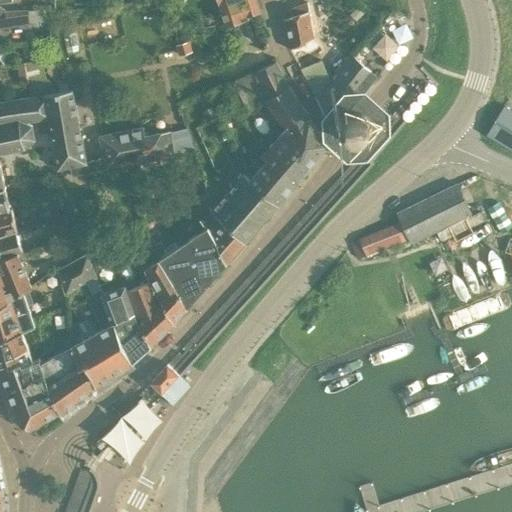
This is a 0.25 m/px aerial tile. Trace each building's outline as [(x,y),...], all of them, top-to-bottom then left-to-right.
[(218,0),(226,26),(248,19),(247,16),(258,12),(261,11),(257,0),(218,0)] [(284,16),(284,17),(289,39),(290,49),(314,38),(310,15),(311,15),(310,13),(308,2),(287,10),(286,11),(285,12),(284,13),(284,15),(284,16)] [(0,27),(0,28),(8,27),(7,16),(0,17),(0,27)] [(378,76),(351,53),(329,79),(316,96),(332,125),(344,136),(353,145),(358,139),(362,142),(380,122),(367,110),(357,101),(378,76)] [(233,80),(238,91),(228,99),(240,116),(248,111),(267,101),(265,99),(289,86),(278,65),(276,60),(275,57),(272,59),(274,61),(255,71),(233,80)] [(33,80),(46,78),(42,58),(29,61),(33,80)] [(329,79),(322,60),(301,68),(316,96),(329,79)] [(16,64),(20,83),(33,80),(29,61),(24,62),(16,64)] [(265,162),(251,178),(278,204),(294,185),(302,176),(301,175),(327,144),(327,143),(306,112),(289,86),(265,99),(267,101),(286,128),(260,157),(265,162)] [(86,161),(72,89),(45,95),(49,117),(59,168),(70,165),(72,176),(107,168),(137,162),(155,158),(173,155),(169,130),(145,135),(143,127),(100,135),(105,157),(86,161)] [(23,121),(49,117),(45,95),(0,102),(0,186),(5,185),(0,161),(0,151),(25,146),(35,138),(32,124),(24,123),(23,121)] [(511,148),(511,109),(504,105),(487,134),(511,148)] [(209,121),(217,116),(212,107),(204,111),(209,121)] [(209,121),(214,130),(222,126),(217,117),(209,121)] [(158,170),(155,158),(137,162),(142,176),(153,172),(158,170)] [(162,195),(153,172),(142,176),(151,199),(162,195)] [(264,220),(278,204),(251,178),(251,179),(245,173),(228,191),(262,222),(264,220)] [(351,242),(353,246),(359,258),(411,237),(413,241),(471,213),(456,183),(398,211),(402,220),(351,242)] [(0,208),(10,206),(5,185),(0,186),(0,208)] [(262,222),(228,191),(212,209),(246,240),(262,222)] [(10,206),(0,208),(0,234),(17,229),(12,205),(10,206)] [(181,244),(178,246),(206,285),(226,264),(246,240),(212,209),(201,220),(205,228),(191,236),(192,237),(181,244)] [(18,229),(17,229),(0,234),(0,260),(2,260),(1,257),(17,252),(26,250),(18,229)] [(161,240),(153,245),(159,259),(160,258),(169,275),(187,307),(201,291),(206,285),(178,246),(174,249),(167,254),(161,240)] [(31,286),(17,252),(1,257),(2,260),(0,260),(0,302),(12,297),(11,295),(23,290),(31,286)] [(88,253),(87,254),(58,269),(66,293),(82,285),(87,282),(97,276),(88,253)] [(146,268),(151,280),(152,284),(166,309),(173,322),(187,307),(169,275),(160,258),(159,259),(146,268)] [(151,345),(173,322),(166,309),(152,284),(151,280),(128,289),(137,319),(151,345)] [(92,293),(87,282),(82,285),(103,328),(73,345),(81,365),(88,361),(95,385),(132,362),(122,341),(123,341),(118,330),(114,322),(103,293),(101,288),(92,293)] [(128,289),(126,284),(103,293),(114,322),(118,330),(123,341),(122,341),(132,362),(133,362),(134,361),(133,361),(137,358),(150,346),(151,345),(137,319),(128,289)] [(34,325),(23,290),(11,295),(12,297),(0,302),(0,340),(21,331),(34,325)] [(32,358),(29,351),(21,331),(0,340),(0,365),(1,368),(8,366),(13,365),(20,361),(22,364),(34,360),(33,358),(32,358)] [(73,345),(42,362),(46,373),(51,389),(59,411),(60,410),(95,385),(88,361),(81,365),(73,345)] [(40,355),(33,358),(34,360),(22,364),(20,361),(13,365),(8,366),(1,368),(1,370),(21,422),(25,421),(29,423),(30,427),(37,423),(59,411),(51,389),(46,373),(42,362),(40,355)] [(189,383),(181,376),(179,374),(179,373),(168,363),(152,381),(163,391),(173,400),(189,383)]
